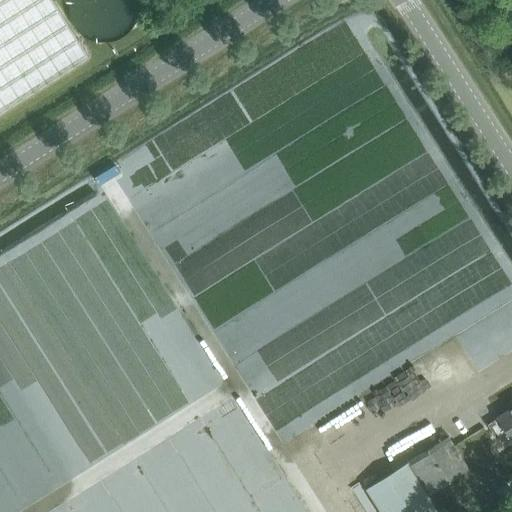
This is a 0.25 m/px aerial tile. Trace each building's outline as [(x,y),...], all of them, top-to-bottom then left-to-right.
[(0,0),(0,112),(89,57),(52,0),(0,0)] [(70,0),(69,9),(71,18),(75,27),(81,34),(88,39),(97,43),(106,44),(116,42),(125,37),(132,31),(137,22),(140,13),(139,3),(138,0),(70,0)] [(511,440),(511,409),(498,418),(498,419),(489,425),(497,438),(506,432),(511,440)] [(430,494),(469,470),(449,437),(409,461),(430,494)] [(365,489),(380,511),(438,511),(407,462),(365,489)]
